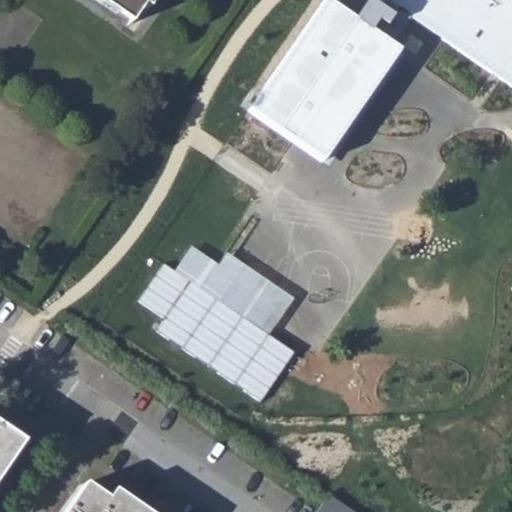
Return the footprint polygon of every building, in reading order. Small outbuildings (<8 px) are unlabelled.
[(103,0),(131,19),(144,0),(103,0)] [(322,0),(246,111),(320,163),(397,51),(380,40),(369,32),(322,0)] [(511,0),(390,0),(388,3),(400,11),(511,87),(511,85),(511,0)] [(369,32),(380,40),(400,11),(388,3),(369,32)] [(264,398),(295,348),(220,302),(245,262),(230,253),(254,212),(197,178),(152,253),(164,260),(139,300),(165,316),(155,332),(264,398)] [(0,430),(0,470),(19,443),(0,430)] [(140,511),(111,492),(105,502),(82,485),(63,511),(140,511)] [(316,511),(352,511),(327,496),(316,511)]
